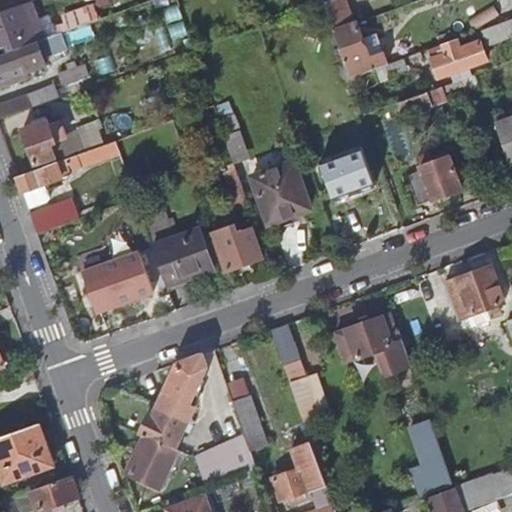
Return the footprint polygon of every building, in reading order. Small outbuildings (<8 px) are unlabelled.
[(355,24),(349,7),(363,2),(362,0),(329,0),(322,3),(333,32),(355,24)] [(44,40),(37,19),(28,23),(22,5),(0,13),(0,41),(2,48),(6,47),(21,41),(23,47),(32,44),(44,40)] [(511,35),(511,19),(483,30),(489,44),(511,35)] [(387,64),(377,33),(362,38),(357,23),(355,24),(333,32),(350,78),(385,65),(387,64)] [(36,54),(91,34),(87,24),(44,40),(32,44),(36,54)] [(487,60),(481,42),(461,49),(457,39),(443,44),(446,54),(432,59),(439,78),(487,60)] [(23,47),(21,41),(6,47),(8,53),(23,47)] [(0,80),(40,66),(36,54),(32,44),(23,47),(8,53),(0,55),(0,80)] [(446,54),(443,44),(429,49),(432,59),(446,54)] [(407,72),(402,59),(387,64),(385,65),(390,79),(407,72)] [(482,92),(475,75),(450,84),(456,101),(482,92)] [(402,116),(447,101),(442,87),(397,103),(402,116)] [(0,120),(31,109),(27,97),(0,106),(0,120)] [(511,164),(511,119),(495,126),(510,165),(511,164)] [(66,138),(60,123),(50,126),(48,121),(23,130),(35,165),(56,158),(57,163),(65,160),(76,156),(81,154),(75,137),(56,144),(55,142),(66,138)] [(80,167),(119,153),(115,142),(81,154),(76,156),(80,167)] [(375,185),(361,146),(319,162),(334,201),(375,185)] [(462,189),(450,156),(431,163),(428,154),(417,158),(422,172),(408,177),(418,205),(462,189)] [(70,176),(65,160),(57,163),(17,177),(23,193),(45,185),(47,190),(63,185),(61,179),(70,176)] [(309,209),(293,162),(252,176),(271,231),(293,224),(290,216),(309,209)] [(250,206),(236,167),(224,172),(238,210),(250,206)] [(38,235),(78,220),(72,201),(31,216),(38,235)] [(236,234),(233,227),(215,233),(218,241),(236,234)] [(262,258),(252,229),(236,234),(218,241),(215,242),(226,271),(262,258)] [(212,271),(197,230),(152,245),(167,287),(212,271)] [(154,292),(141,254),(83,274),(97,313),(154,292)] [(504,303),(491,267),(446,283),(458,319),(504,303)] [(410,366),(399,332),(395,333),(388,314),(335,333),(346,364),(379,352),(387,374),(410,366)] [(307,378),(287,324),(271,330),(290,384),(307,378)] [(176,449),(190,420),(184,418),(207,367),(203,354),(175,365),(175,368),(153,417),(148,414),(140,434),(144,436),(127,472),(162,488),(179,450),(176,449)] [(318,411),(308,383),(291,389),(301,417),(318,411)] [(266,445),(249,397),(232,402),(243,435),(249,451),(266,445)] [(452,486),(429,418),(409,425),(424,467),(410,472),(419,498),(424,497),(452,486)] [(53,466),(39,423),(0,437),(0,475),(3,483),(53,466)] [(249,451),(243,435),(195,453),(205,485),(254,467),(249,451)] [(333,511),(310,444),(292,450),(298,469),(271,479),(277,497),(288,494),(291,504),(311,497),(316,511),(313,511),(333,511)] [(463,511),(511,493),(511,467),(454,488),(463,511)] [(36,511),(78,497),(70,475),(29,490),(36,511)] [(454,488),(454,486),(452,486),(424,497),(429,511),(462,511),(463,511),(454,488)] [(214,511),(209,496),(172,509),(173,511),(214,511)] [(0,511),(13,511),(9,498),(0,500),(0,511)]
